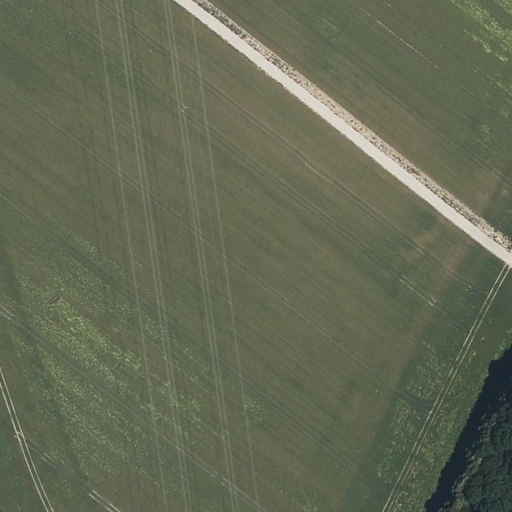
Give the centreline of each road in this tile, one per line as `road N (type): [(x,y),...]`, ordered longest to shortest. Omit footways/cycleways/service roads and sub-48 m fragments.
road 1 (track): [(511,259),(183,0)]
road 2 (tertiary): [(447,511),(511,388)]
